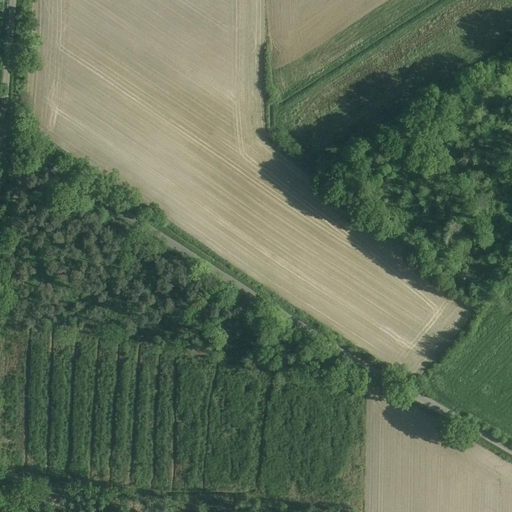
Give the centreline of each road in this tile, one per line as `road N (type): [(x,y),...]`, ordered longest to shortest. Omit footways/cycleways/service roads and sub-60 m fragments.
road 1 (unclassified): [(511,452),(3,130)]
road 2 (unclassified): [(3,130),(12,0)]
